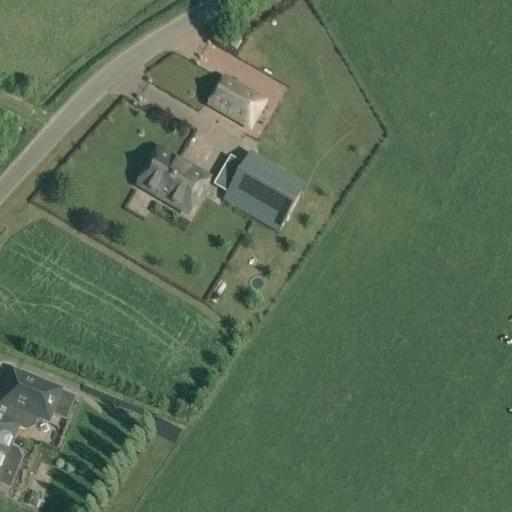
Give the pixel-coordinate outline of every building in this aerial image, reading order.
[(235,38),(231,47),(237,50),(241,41),(235,38)] [(260,110),(221,88),(206,112),(207,112),(231,126),(245,135),(252,122),(260,110)] [(209,180),(160,152),(140,187),(188,215),(209,180)] [(280,233),(308,186),(253,154),(224,200),(280,233)] [(15,412),(60,418),(63,397),(18,391),(15,412)] [(0,473),(19,426),(0,418),(0,473)]
